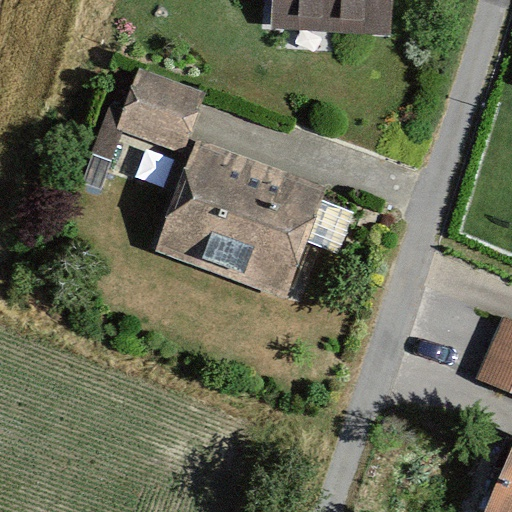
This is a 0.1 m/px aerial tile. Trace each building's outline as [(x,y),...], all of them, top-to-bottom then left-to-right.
[(269,0),(268,47),(387,49),(388,0),(269,0)] [(201,92),(142,71),(122,127),(181,147),(201,92)] [(321,185),(200,144),(162,253),(282,295),(321,185)] [(511,340),(497,334),(472,389),(511,406),(511,340)] [(511,511),(511,447),(484,511),(511,511)]
